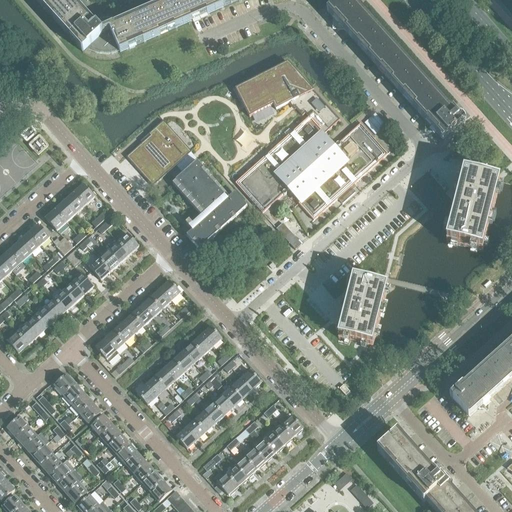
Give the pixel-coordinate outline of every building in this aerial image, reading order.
[(34,0),(83,53),(89,48),(91,50),(93,51),(96,52),(98,53),(101,53),(103,54),(106,54),(109,54),(111,53),(114,53),(117,52),(119,51),(120,54),(190,24),(244,0),(176,0),(121,24),(117,21),(114,20),(110,19),(102,21),(98,22),(94,25),(89,19),(71,0),(34,0)] [(359,2),(359,0),(340,0),(327,12),(443,142),(464,123),(465,121),(466,118),(466,116),(465,115),(464,113),(459,108),(454,113),(357,5),(358,4),(359,2)] [(288,63),(235,90),(250,118),(274,106),(276,111),(289,105),(298,100),(301,104),(296,109),(296,110),(302,117),(305,114),(306,116),(309,118),(236,184),(253,204),(264,216),(285,196),(285,195),(284,195),(284,194),(284,193),(285,193),(285,192),(286,192),(287,192),(288,192),(288,193),(289,193),(290,192),(292,191),(301,203),(299,205),(315,222),(333,204),(338,200),(343,205),(355,194),(356,193),(351,188),(388,155),(374,140),(361,125),(340,144),(340,143),(340,144),(339,144),(340,144),(340,145),(340,146),(341,146),(340,146),(340,147),(340,148),(339,148),(338,148),(337,148),(337,147),(336,147),(334,149),(323,137),(340,121),(316,94),(312,90),(311,89),(288,63)] [(151,137),(127,158),(153,188),(176,167),(191,154),(192,153),(164,122),(149,135),(151,137)] [(36,135),(36,134),(32,129),(31,129),(31,128),(31,129),(22,136),(22,137),(27,142),(27,143),(28,142),(36,135)] [(48,147),(40,138),(39,138),(30,146),(30,147),(38,156),(39,156),(48,148),(48,147)] [(191,154),(176,167),(182,173),(196,159),(191,154)] [(176,182),(179,185),(205,215),(225,197),(202,172),(204,170),(197,163),(176,182)] [(448,237),(446,243),(451,244),(458,246),(471,249),(478,251),(483,252),(484,249),(485,242),(490,223),(492,214),(498,193),(500,185),(501,183),(501,182),(464,173),(464,175),(460,189),(459,194),(458,196),(456,206),(455,207),(454,213),(454,215),(452,220),(450,229),(448,237)] [(83,186),(74,195),(85,207),(95,199),(83,186)] [(74,195),(64,203),(76,215),(85,207),(74,195)] [(192,244),(195,241),(202,249),(218,235),(216,233),(220,229),(221,230),(245,208),(235,196),(232,199),(231,198),(187,238),(192,244)] [(64,203),(54,212),(66,224),(76,215),(64,203)] [(106,211),(96,220),(100,224),(110,215),(106,211)] [(66,224),(54,212),(45,219),(56,232),(66,224)] [(112,218),(102,227),(106,231),(116,222),(112,218)] [(100,224),(96,220),(92,224),(96,228),(100,224)] [(38,226),(29,234),(40,247),(50,238),(38,226)] [(106,231),(102,227),(98,231),(102,235),(106,231)] [(83,233),(78,237),(82,242),(87,237),(86,237),(83,233)] [(29,234),(19,243),(31,256),(40,247),(29,234)] [(285,239),(295,251),(302,246),(291,234),(285,239)] [(127,235),(118,244),(129,257),(139,248),(127,235)] [(82,242),(78,237),(74,241),(77,245),(78,245),(82,242)] [(65,239),(60,243),(69,253),(74,249),(65,239)] [(89,239),(83,244),(87,249),(93,244),(89,239)] [(19,243),(10,251),(21,264),(31,256),(19,243)] [(69,253),(60,243),(56,247),(65,257),(69,253)] [(118,244),(108,252),(120,265),(129,257),(118,244)] [(10,251),(0,260),(12,272),(21,264),(10,251)] [(76,251),(71,255),(80,265),(85,261),(76,251)] [(108,252),(99,261),(110,274),(120,265),(108,252)] [(80,265),(71,255),(67,259),(75,269),(80,265)] [(57,256),(52,260),(56,265),(61,260),(57,256)] [(0,260),(0,277),(3,281),(12,272),(0,260)] [(56,265),(52,260),(48,264),(52,269),(56,265)] [(110,274),(99,261),(89,269),(101,282),(110,274)] [(63,263),(58,267),(62,272),(67,267),(63,263)] [(62,272),(58,267),(54,271),(58,275),(62,272)] [(38,273),(33,277),(37,282),(42,277),(38,273)] [(83,275),(73,284),(85,297),(94,288),(83,275)] [(37,282),(33,277),(29,281),(33,285),(37,282)] [(341,328),(338,339),(345,341),(349,342),(362,345),(367,346),(373,348),(374,343),(375,342),(376,337),(376,336),(377,332),(377,331),(379,326),(380,319),(381,315),(382,314),(384,306),(384,305),(385,301),(387,294),(388,289),(388,288),(353,279),(353,281),(352,285),(350,292),(349,297),(349,298),(348,302),(347,304),(345,314),(344,316),(343,321),(342,323),(341,328)] [(44,280),(39,284),(43,288),(48,284),(44,280)] [(169,283),(160,291),(171,303),(180,295),(169,283)] [(43,288),(39,284),(35,288),(39,292),(43,288)] [(73,284),(64,292),(75,305),(85,297),(73,284)] [(19,290),(14,294),(18,299),(23,294),(19,290)] [(160,291),(151,299),(162,311),(171,303),(160,291)] [(64,292),(54,301),(66,314),(75,305),(64,292)] [(18,299),(14,294),(10,298),(14,302),(18,299)] [(25,297),(20,301),(25,305),(29,301),(25,297)] [(151,299),(141,308),(152,320),(162,311),(151,299)] [(25,305),(20,301),(16,305),(20,309),(25,305)] [(54,301),(45,309),(56,322),(66,314),(54,301)] [(141,308),(132,316),(143,328),(152,320),(141,308)] [(45,309),(36,318),(47,330),(56,322),(45,309)] [(185,309),(180,313),(184,317),(189,313),(185,309)] [(7,313),(2,317),(6,322),(11,317),(7,313)] [(184,317),(180,313),(176,317),(180,321),(184,317)] [(132,316),(123,324),(134,336),(143,328),(132,316)] [(36,318),(26,326),(38,339),(47,330),(36,318)] [(123,324),(114,332),(125,344),(134,336),(123,324)] [(26,326),(17,334),(29,347),(38,339),(26,326)] [(167,326),(161,330),(166,335),(171,330),(167,326)] [(211,328),(202,336),(213,349),(222,341),(211,328)] [(114,332),(105,341),(116,353),(125,344),(114,332)] [(29,347),(17,334),(7,343),(19,356),(29,347)] [(202,336),(192,345),(203,357),(213,349),(202,336)] [(116,353),(105,341),(95,349),(109,364),(118,355),(116,353)] [(148,342),(143,347),(147,351),(153,347),(148,342)] [(511,343),(462,389),(460,387),(458,386),(456,386),(453,387),(451,389),(450,391),(450,393),(450,395),(451,397),(470,419),(511,380),(511,343)] [(192,345),(183,354),(194,366),(203,357),(192,345)] [(183,354),(173,362),(184,374),(194,366),(183,354)] [(226,355),(222,359),(226,363),(230,359),(226,355)] [(130,359),(125,363),(129,367),(134,363),(130,359)] [(226,363),(222,359),(217,363),(221,367),(226,363)] [(173,362),(164,370),(175,382),(184,374),(173,362)] [(232,362),(228,366),(232,370),(236,366),(232,362)] [(129,367),(125,363),(115,371),(119,376),(129,367)] [(164,370),(155,378),(166,390),(175,382),(164,370)] [(208,371),(203,376),(207,381),(213,376),(208,371)] [(250,372),(241,380),(252,393),(261,385),(250,372)] [(55,388),(63,397),(76,386),(67,376),(55,388)] [(207,381),(203,376),(199,380),(204,384),(207,381)] [(155,378),(146,386),(157,399),(166,390),(155,378)] [(214,378),(209,383),(213,388),(218,383),(214,378)] [(241,380),(231,389),(242,401),(252,393),(241,380)] [(63,397),(72,407),(85,395),(76,386),(63,397)] [(157,399),(146,386),(137,395),(148,407),(157,399)] [(344,386),(340,390),(346,397),(350,393),(344,386)] [(190,388),(185,393),(189,397),(194,393),(190,388)] [(231,389),(222,397),(233,410),(242,401),(231,389)] [(189,397),(185,393),(181,396),(185,401),(189,397)] [(72,407),(80,416),(93,405),(85,395),(72,407)] [(196,395),(191,399),(195,404),(200,399),(196,395)] [(177,396),(174,399),(180,405),(183,402),(177,396)] [(222,397),(213,405),(224,418),(233,410),(222,397)] [(39,402),(47,412),(52,408),(43,398),(39,402)] [(32,408),(40,418),(45,414),(36,404),(32,408)] [(93,405),(80,416),(89,426),(102,414),(93,405)] [(171,405),(166,409),(170,413),(175,409),(171,405)] [(213,405),(203,414),(214,426),(224,418),(213,405)] [(273,407),(269,411),(272,415),(277,411),(273,407)] [(52,408),(47,412),(52,417),(56,413),(52,408)] [(170,413),(166,409),(162,413),(166,417),(170,413)] [(177,411),(172,416),(176,420),(181,416),(177,411)] [(272,415),(269,411),(264,415),(268,419),(272,415)] [(45,414),(40,418),(45,423),(49,419),(45,414)] [(203,414),(194,422),(205,434),(214,426),(203,414)] [(91,428),(100,438),(113,427),(104,417),(91,428)] [(292,417),(282,426),(293,439),(303,430),(292,417)] [(7,430),(16,440),(29,428),(20,419),(7,430)] [(60,426),(64,430),(69,426),(65,422),(60,426)] [(194,422),(185,430),(196,442),(205,434),(194,422)] [(255,423),(250,428),(254,432),(259,428),(255,423)] [(69,426),(64,430),(68,435),(73,431),(69,426)] [(282,426),(273,434),(284,447),(293,439),(282,426)] [(100,438),(109,447),(121,436),(113,427),(100,438)] [(16,440),(24,449),(37,438),(29,428),(16,440)] [(53,432),(58,436),(62,432),(58,428),(53,432)] [(254,432),(250,428),(246,431),(250,436),(254,432)] [(196,442),(185,430),(176,438),(187,450),(196,442)] [(62,432),(58,436),(62,441),(66,437),(62,432)] [(378,451),(422,501),(424,503),(426,501),(435,511),(472,511),(447,483),(450,480),(444,473),(438,478),(398,433),(378,451)] [(24,449),(33,459),(45,447),(46,447),(49,444),(41,434),(37,438),(24,449)] [(273,434),(263,443),(275,455),(284,447),(273,434)] [(109,447),(117,457),(130,445),(121,436),(109,447)] [(236,440),(231,444),(235,449),(240,444),(236,440)] [(263,443),(254,451),(265,464),(275,455),(263,443)] [(80,448),(84,452),(89,448),(88,448),(85,444),(80,448)] [(117,457),(126,466),(138,455),(130,445),(117,457)] [(33,459),(41,468),(54,457),(46,447),(45,447),(33,459)] [(71,451),(74,455),(79,451),(75,447),(71,451)] [(89,448),(84,452),(88,457),(93,453),(89,448)] [(79,451),(74,455),(79,460),(83,456),(79,451)] [(254,451),(245,459),(256,472),(265,464),(254,451)] [(126,466),(134,475),(147,464),(138,455),(126,466)] [(218,456),(213,461),(217,465),(222,461),(218,456)] [(41,468),(50,477),(62,466),(54,457),(41,468)] [(245,459),(236,467),(247,480),(256,472),(245,459)] [(217,465),(213,461),(204,469),(208,473),(217,465)] [(97,467),(101,471),(105,467),(101,463),(97,467)] [(134,475),(142,485),(155,473),(147,464),(134,475)] [(50,477),(58,487),(71,475),(62,466),(50,477)] [(87,470),(91,474),(96,470),(92,466),(87,470)] [(105,467),(101,471),(105,476),(110,472),(105,467)] [(236,467),(226,476),(238,488),(247,480),(236,467)] [(96,470),(91,474),(96,479),(100,475),(96,470)] [(58,487),(67,496),(79,485),(83,481),(75,472),(71,475),(58,487)] [(142,485),(151,494),(164,483),(155,473),(142,485)] [(335,486),(340,492),(353,481),(347,474),(335,486)] [(238,488),(226,476),(218,484),(229,496),(238,488)] [(114,486),(118,490),(122,486),(118,481),(114,486)] [(6,482),(0,487),(0,500),(2,503),(15,491),(6,482)] [(164,483),(151,494),(159,503),(172,492),(164,483)] [(79,485),(67,496),(75,505),(88,494),(79,485)] [(122,486),(118,490),(122,495),(127,491),(122,486)] [(351,492),(367,511),(374,505),(358,486),(351,492)] [(107,492),(111,496),(116,492),(112,487),(107,492)] [(116,492),(111,496),(115,501),(120,496),(116,492)] [(176,493),(171,497),(175,503),(181,498),(176,493)] [(2,508),(4,511),(17,511),(23,507),(14,497),(2,508)] [(78,508),(81,511),(92,511),(99,507),(90,497),(78,508)] [(167,501),(172,506),(175,503),(171,497),(167,501)] [(172,506),(176,510),(185,502),(181,498),(175,503),(172,506)] [(130,504),(135,509),(139,504),(135,500),(130,504)] [(176,510),(177,511),(182,511),(189,507),(185,502),(176,510)] [(92,511),(110,511),(103,503),(99,507),(92,511)]
